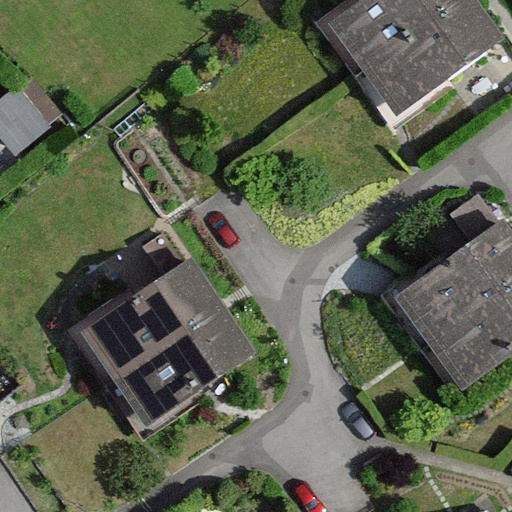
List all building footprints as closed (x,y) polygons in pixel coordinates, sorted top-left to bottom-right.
[(479,0),(349,0),(323,18),(385,107),(499,28),(479,0)] [(0,136),(42,98),(6,59),(0,64),(0,136)] [(511,236),(496,212),(380,289),(438,376),(511,326),(511,236)] [(186,255),(67,331),(123,419),(243,342),(186,255)] [(491,511),(474,487),(435,511),(491,511)]
